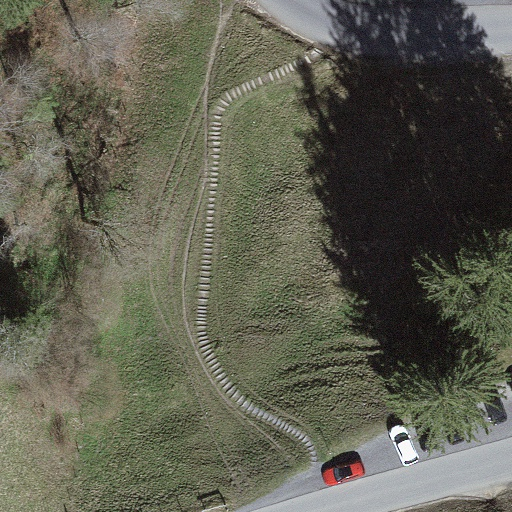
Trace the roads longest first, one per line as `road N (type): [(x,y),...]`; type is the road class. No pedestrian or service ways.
road 1 (tertiary): [(511,29),(353,34),(288,0)]
road 2 (tertiary): [(304,511),(511,458)]
